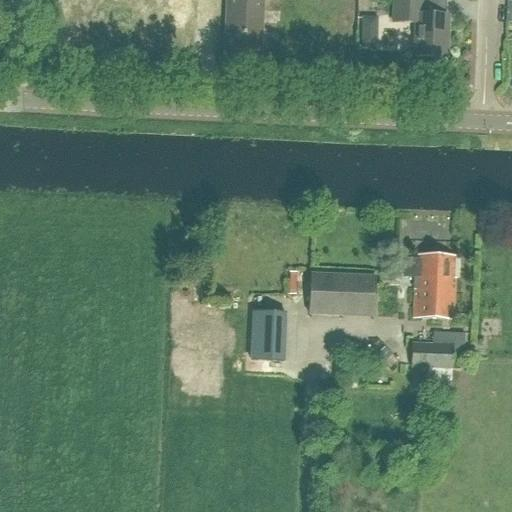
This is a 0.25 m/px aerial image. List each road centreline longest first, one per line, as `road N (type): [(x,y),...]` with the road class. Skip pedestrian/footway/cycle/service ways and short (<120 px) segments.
road 1 (tertiary): [(483,123),(0,100)]
road 2 (residential): [(483,123),(488,0)]
